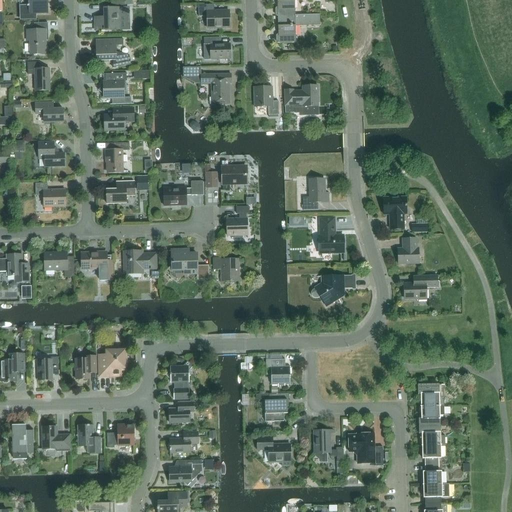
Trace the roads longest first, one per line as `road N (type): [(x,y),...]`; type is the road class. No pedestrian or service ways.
road 1 (residential): [(310,342),(357,336),(381,303),(354,191),(351,64),(253,67),(251,0)]
road 2 (residential): [(401,511),(399,407),(312,409),(310,342)]
road 3 (residential): [(87,231),(68,0)]
road 4 (residential): [(148,402),(147,346),(310,342)]
road 5 (residential): [(0,406),(148,402)]
